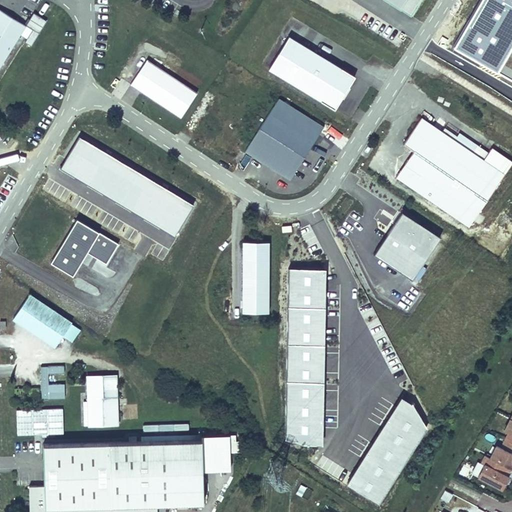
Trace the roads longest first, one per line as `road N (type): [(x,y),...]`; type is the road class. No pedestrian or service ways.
road 1 (residential): [(77,86),(256,201),(298,208),(328,188),(447,0)]
road 2 (residential): [(77,86),(0,227)]
